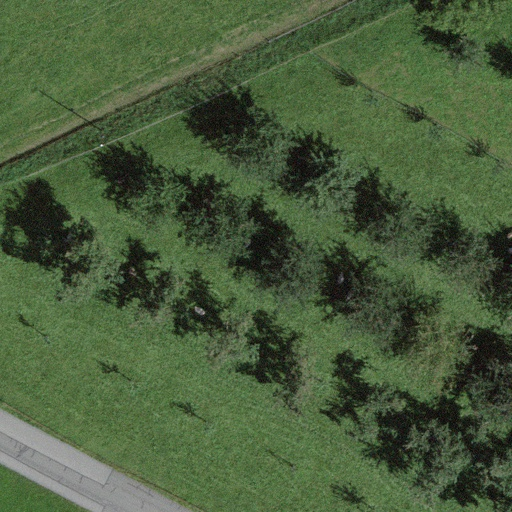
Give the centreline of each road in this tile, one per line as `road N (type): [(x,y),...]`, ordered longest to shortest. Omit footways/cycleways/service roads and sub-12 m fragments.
road 1 (track): [(0,167),(345,0)]
road 2 (unclassified): [(0,420),(177,511)]
